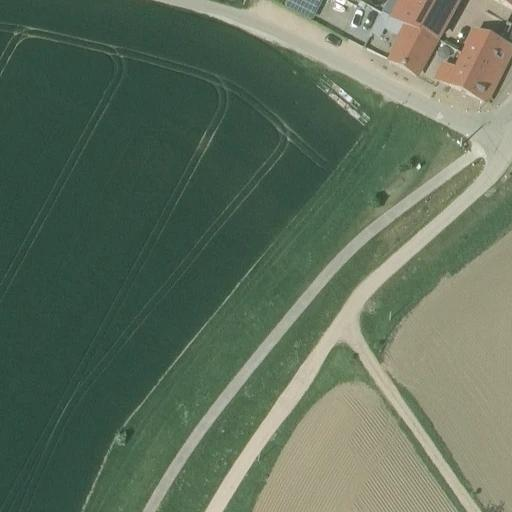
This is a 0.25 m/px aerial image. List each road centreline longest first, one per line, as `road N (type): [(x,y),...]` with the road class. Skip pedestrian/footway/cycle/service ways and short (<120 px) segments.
road 1 (unclassified): [(145,0),(241,26),(507,151)]
road 2 (unclassified): [(507,151),(486,187),(367,295),(308,373)]
road 3 (track): [(343,330),(469,511)]
road 4 (track): [(308,373),(217,511)]
